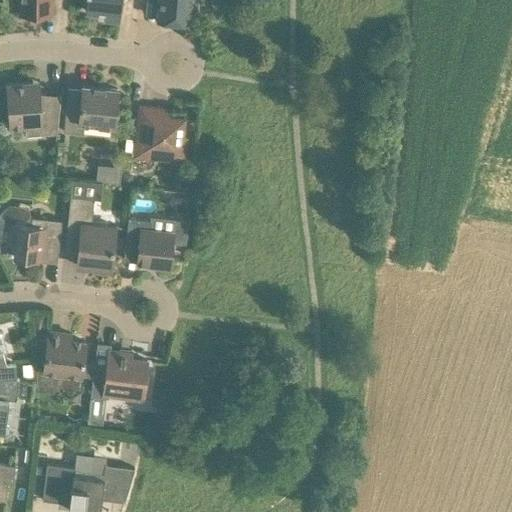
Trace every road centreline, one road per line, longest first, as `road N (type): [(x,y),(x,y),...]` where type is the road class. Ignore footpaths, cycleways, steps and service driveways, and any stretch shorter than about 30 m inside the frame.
road 1 (residential): [(0,55),(41,48),(150,63)]
road 2 (residential): [(0,301),(57,297),(146,312)]
